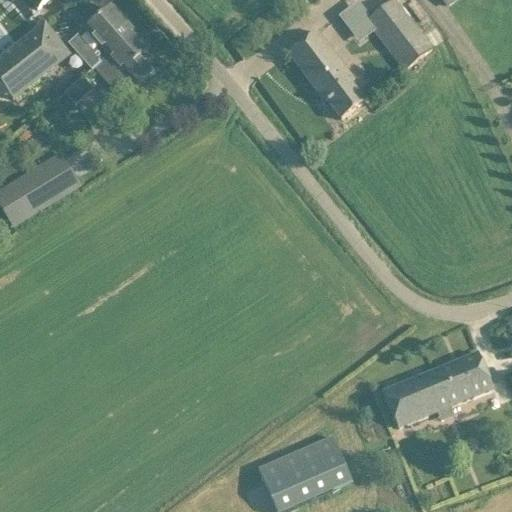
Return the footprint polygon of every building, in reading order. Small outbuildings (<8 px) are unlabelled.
[(10,0),(14,4),(18,0),(28,0),(38,12),(52,0),(10,0)] [(440,0),(447,9),(451,7),(459,0),(440,0)] [(404,73),(431,52),(392,2),(365,22),(404,73)] [(94,69),(134,35),(111,8),(68,46),(91,72),(94,69)] [(46,23),(0,59),(0,83),(15,102),(55,70),(42,53),(59,40),(46,23)] [(364,104),(348,83),(351,81),(315,34),(288,55),(322,101),(324,99),(341,122),(364,104)] [(124,103),(156,74),(142,58),(149,51),(134,35),(94,69),(124,103)] [(44,164),(0,192),(0,205),(14,228),(80,186),(61,156),(45,166),(44,164)] [(398,431),(493,392),(478,355),(383,394),(398,431)] [(277,511),(290,511),(352,486),(332,439),(260,471),(277,511)]
